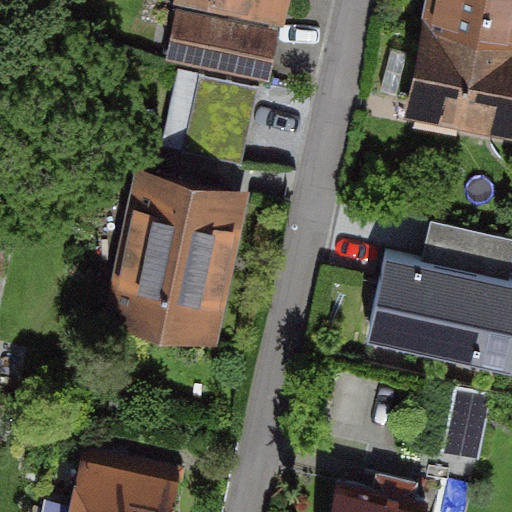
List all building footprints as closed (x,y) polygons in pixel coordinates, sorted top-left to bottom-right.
[(229,0),(277,10),(279,0),(229,0)] [(511,0),(437,0),(431,31),(511,46),(511,0)] [(203,12),(193,62),(268,78),(278,27),(203,12)] [(511,46),(431,31),(414,117),(509,135),(511,119),(511,46)] [(179,67),(163,145),(185,149),(202,72),(179,67)] [(261,85),(202,72),(185,149),(185,151),(245,164),(261,85)] [(228,272),(245,188),(144,167),(125,249),(228,272)] [(442,262),(511,278),(511,273),(511,236),(451,223),(442,262)] [(212,342),(228,272),(125,249),(109,319),(212,342)] [(442,262),(390,250),(369,335),(511,366),(511,278),(442,262)] [(494,395),(452,387),(440,447),(483,455),(494,395)] [(170,511),(179,469),(86,450),(73,511),(170,511)] [(379,490),(342,482),(335,511),(424,511),(428,500),(414,497),(417,482),(382,475),(379,490)]
